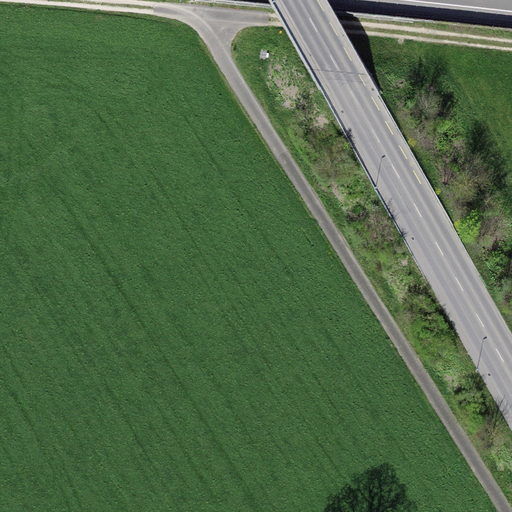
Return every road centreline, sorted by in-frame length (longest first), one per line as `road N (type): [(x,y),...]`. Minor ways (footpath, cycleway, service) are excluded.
road 1 (track): [(213,16),(239,86),(506,511)]
road 2 (tertiary): [(511,376),(299,0)]
road 3 (track): [(213,16),(511,45)]
road 4 (track): [(58,0),(213,16)]
